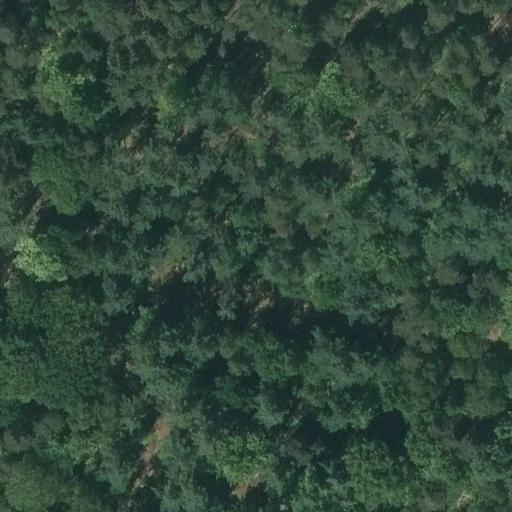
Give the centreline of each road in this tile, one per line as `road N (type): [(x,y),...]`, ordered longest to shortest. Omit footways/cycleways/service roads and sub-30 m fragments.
road 1 (track): [(331,511),(197,431),(112,351),(78,303),(32,293),(0,270)]
road 2 (track): [(448,511),(457,475),(511,395)]
